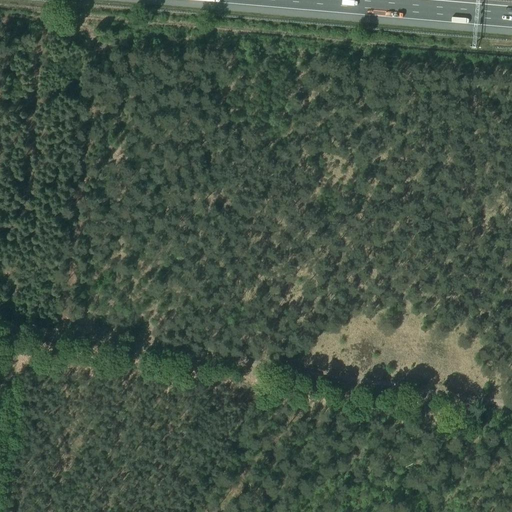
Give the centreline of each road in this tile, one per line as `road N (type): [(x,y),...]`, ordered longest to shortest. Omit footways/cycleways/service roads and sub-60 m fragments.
road 1 (track): [(511,405),(0,323)]
road 2 (motorway): [(324,0),(511,15)]
